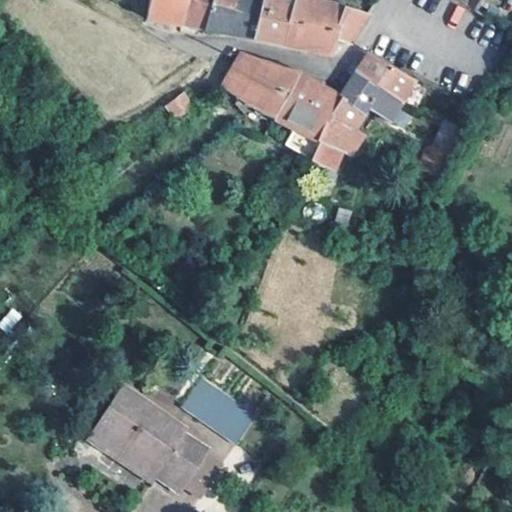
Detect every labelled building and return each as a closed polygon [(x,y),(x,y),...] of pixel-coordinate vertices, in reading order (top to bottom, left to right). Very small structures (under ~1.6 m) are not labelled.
[(149,0),(146,17),(162,20),(181,23),(186,0),(149,0)] [(192,25),(204,27),(210,0),(186,0),(181,23),(192,25)] [(210,0),(204,27),(226,31),(252,35),(260,0),(210,0)] [(260,0),(252,35),(266,39),(281,43),(294,0),(260,0)] [(294,0),(281,43),(311,50),(331,55),(335,39),(347,43),(356,29),(367,13),(318,1),(313,0),(294,0)] [(485,15),(493,4),(486,0),(481,0),(475,10),(485,15)] [(247,105),(264,115),(272,119),(298,74),(253,55),(240,50),(239,53),(218,84),(234,95),(240,100),(247,105)] [(403,100),(415,79),(368,53),(362,62),(355,72),(403,100)] [(391,122),(403,100),(355,72),(349,82),(341,92),(365,111),(366,108),(391,122)] [(291,129),(283,144),(311,157),(319,136),(340,94),(325,87),(307,78),(298,74),(272,119),(291,129)] [(415,79),(403,100),(418,107),(429,84),(415,79)] [(180,90),(163,102),(174,119),(191,107),(180,90)] [(364,113),(365,111),(341,92),(340,94),(319,136),(311,157),(307,166),(330,173),(341,149),(344,150),(350,154),(358,140),(351,135),(364,113)] [(234,95),(228,104),(234,107),(240,100),(234,95)] [(247,105),(242,114),(259,124),(264,115),(247,105)] [(456,157),(468,128),(446,119),(434,147),(456,157)] [(440,193),(456,157),(434,147),(431,145),(413,183),(440,193)] [(341,149),(330,173),(307,166),(305,171),(332,180),(344,150),(341,149)] [(169,161),(149,177),(156,186),(176,169),(169,161)] [(0,323),(0,328),(8,333),(20,314),(10,308),(0,323)] [(95,433),(156,472),(185,429),(124,388),(95,433)] [(200,416),(210,400),(190,388),(181,404),(200,416)] [(90,441),(150,480),(156,472),(95,433),(90,441)]
